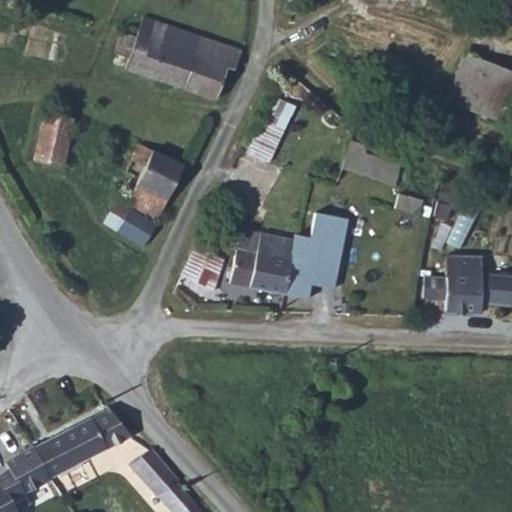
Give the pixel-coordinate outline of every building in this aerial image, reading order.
[(123,67),(117,79),(177,99),(194,54),(158,40),(137,31),(127,52),(118,49),(111,63),(123,67)] [(216,83),(228,87),(236,71),(194,54),(177,99),(206,109),(216,83)] [(437,121),(505,143),(511,124),(511,92),(454,73),(437,121)] [(272,93),(249,150),(271,159),(294,102),(272,93)] [(36,159),(50,114),(25,104),(9,151),(36,159)] [(154,214),(171,178),(151,170),(127,160),(122,173),(134,180),(124,200),(154,214)] [(400,192),(396,203),(418,210),(421,198),(400,192)] [(337,193),(315,194),(311,217),(347,216),(347,193),(337,193)] [(315,194),(292,196),(288,217),(311,217),(315,194)] [(145,235),(154,214),(124,200),(114,220),(145,235)] [(282,256),(275,305),(298,308),(300,292),(310,222),(301,222),(299,252),(292,252),(292,242),(285,241),(282,256)] [(310,222),(300,292),(315,294),(326,232),(319,231),(321,222),(310,222)] [(130,264),(141,244),(107,226),(94,246),(130,264)] [(222,296),(275,305),(282,256),(231,248),(222,296)] [(186,260),(172,290),(198,303),(212,274),(186,260)] [(435,320),(469,322),(469,309),(469,285),(469,267),(434,267),(434,286),(435,308),(435,320)] [(511,285),(469,285),(469,309),(511,309),(511,285)] [(434,286),(413,286),(412,308),(435,308),(434,286)] [(47,478),(124,438),(108,407),(31,447),(47,478)] [(171,511),(179,511),(192,501),(175,482),(177,480),(147,446),(128,463),(171,511)] [(0,472),(0,511),(15,511),(14,509),(28,502),(23,491),(47,478),(31,447),(6,459),(4,461),(5,463),(7,466),(0,472)] [(68,489),(88,479),(80,463),(60,473),(68,489)] [(201,511),(192,501),(179,511),(201,511)]
